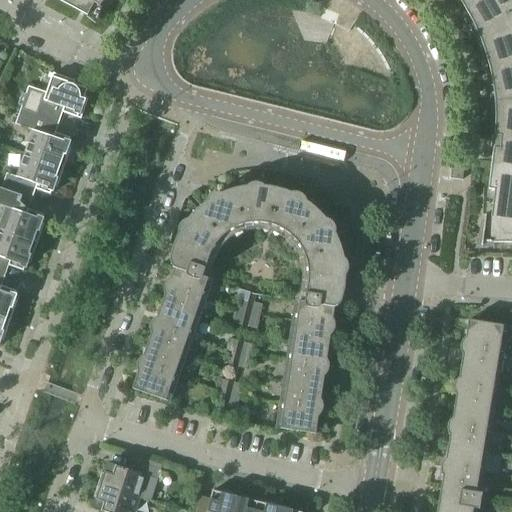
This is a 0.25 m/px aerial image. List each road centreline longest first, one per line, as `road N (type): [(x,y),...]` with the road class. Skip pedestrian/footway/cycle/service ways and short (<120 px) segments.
road 1 (residential): [(24,393),(131,97),(148,74)]
road 2 (residential): [(82,413),(191,101)]
road 3 (residential): [(373,486),(212,458),(97,425),(82,413)]
road 4 (residential): [(191,101),(423,153)]
road 5 (tertiary): [(373,486),(405,283)]
road 6 (residential): [(423,153),(427,90),(419,63),(368,0)]
road 7 (residential): [(0,11),(115,70),(148,74)]
road 8 (tertiary): [(405,283),(423,153)]
